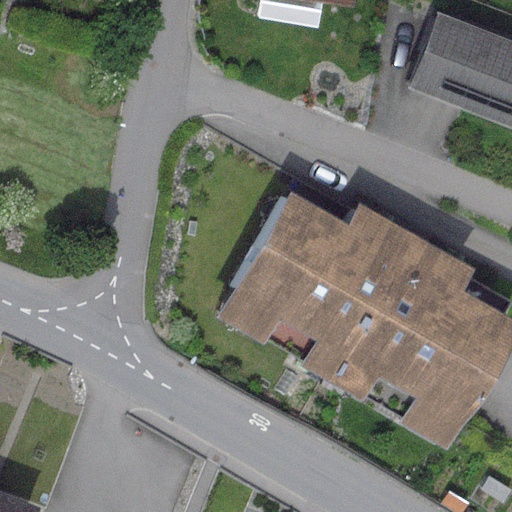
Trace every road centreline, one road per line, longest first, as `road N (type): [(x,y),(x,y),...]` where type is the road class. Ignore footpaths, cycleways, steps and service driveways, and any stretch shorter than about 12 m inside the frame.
road 1 (residential): [(167,0),(121,255),(89,341)]
road 2 (tertiary): [(383,511),(89,341)]
